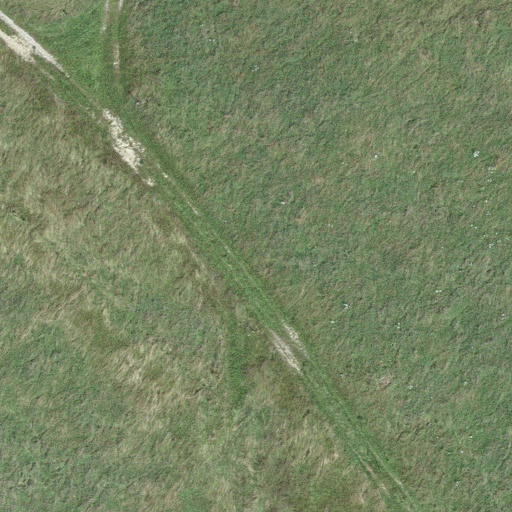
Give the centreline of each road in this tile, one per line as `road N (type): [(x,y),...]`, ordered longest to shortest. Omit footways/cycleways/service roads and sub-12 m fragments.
road 1 (track): [(120,151),(0,29)]
road 2 (track): [(113,0),(120,151)]
